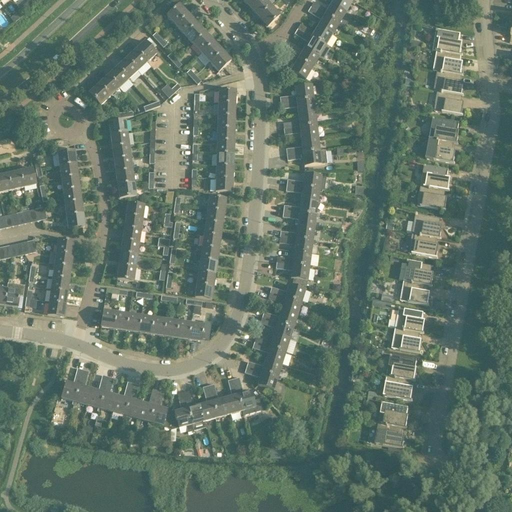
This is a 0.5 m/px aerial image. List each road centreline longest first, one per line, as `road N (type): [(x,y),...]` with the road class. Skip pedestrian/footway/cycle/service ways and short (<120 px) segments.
road 1 (residential): [(453,466),(434,457),(494,111),(483,0)]
road 2 (residential): [(80,345),(162,370),(202,360),(227,335),(244,286),(260,156),(262,106),(250,49)]
road 3 (residential): [(80,345),(106,233),(85,129)]
road 4 (tertiary): [(0,101),(118,0)]
